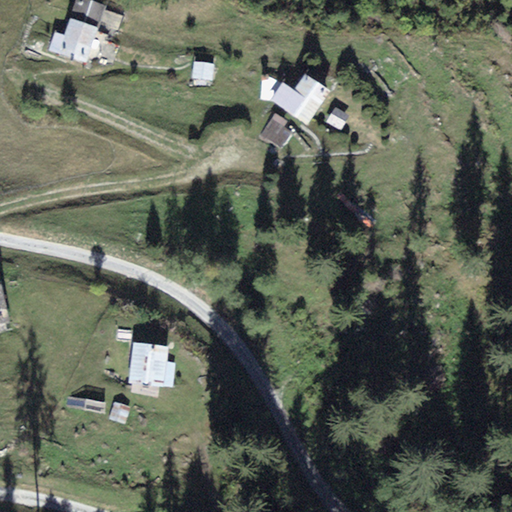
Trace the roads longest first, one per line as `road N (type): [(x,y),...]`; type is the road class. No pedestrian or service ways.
road 1 (track): [(0,239),(95,257),(175,293),(223,332),(342,511)]
road 2 (track): [(0,212),(173,181),(217,162),(209,151),(33,94)]
